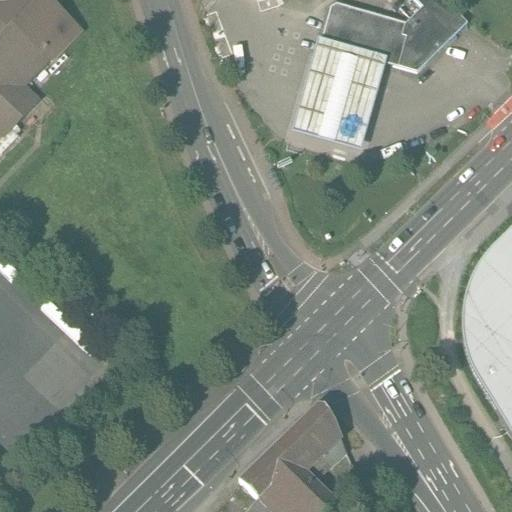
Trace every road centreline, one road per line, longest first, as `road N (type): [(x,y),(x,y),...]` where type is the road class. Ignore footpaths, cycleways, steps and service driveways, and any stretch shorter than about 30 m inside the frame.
road 1 (tertiary): [(164,0),(200,115),(250,229),(326,334)]
road 2 (secondary): [(511,140),(326,334)]
road 3 (secondary): [(326,334),(140,511)]
road 4 (secondary): [(449,511),(326,334)]
